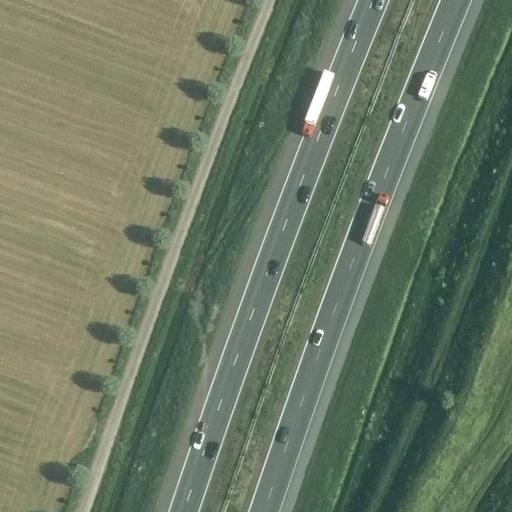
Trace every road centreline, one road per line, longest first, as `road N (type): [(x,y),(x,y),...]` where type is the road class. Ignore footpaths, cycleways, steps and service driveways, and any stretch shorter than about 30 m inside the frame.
road 1 (motorway): [(263,511),(454,0)]
road 2 (motorway): [(373,0),(183,511)]
road 3 (unclassified): [(82,511),(269,0)]
